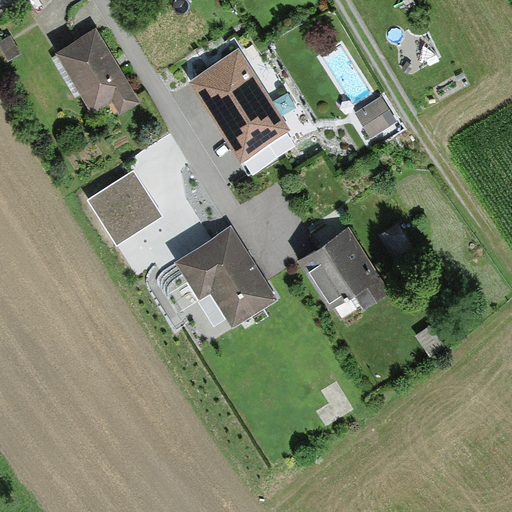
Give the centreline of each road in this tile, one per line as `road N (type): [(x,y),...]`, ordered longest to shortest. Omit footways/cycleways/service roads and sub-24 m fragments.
road 1 (track): [(339,0),(511,271)]
road 2 (residential): [(233,211),(103,0)]
